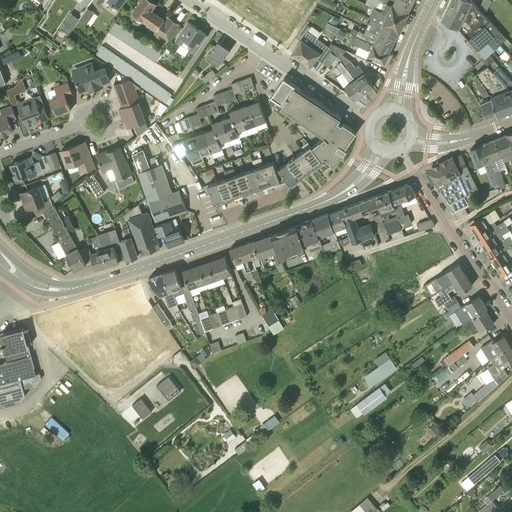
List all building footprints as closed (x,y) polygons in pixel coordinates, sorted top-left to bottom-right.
[(106,0),(119,9),(125,0),(106,0)] [(151,0),(141,0),(133,13),(156,28),(163,18),(151,10),(155,3),(151,0)] [(334,9),(337,3),(330,0),(320,0),(319,2),(334,9)] [(408,12),(383,0),(367,0),(366,3),(373,6),(372,7),(373,8),(404,23),(409,12),(408,12)] [(412,2),(407,0),(383,0),(408,12),(412,2)] [(471,0),(449,0),(441,18),(459,27),(468,38),(485,57),(483,59),(483,60),(493,51),(500,45),(500,44),(506,38),(485,14),(478,8),(473,1),(471,0)] [(482,0),(478,8),(485,14),(491,0),(482,0)] [(286,10),(296,17),(300,11),(290,4),(286,10)] [(87,24),(95,12),(87,7),(79,18),(87,24)] [(399,32),(404,23),(373,8),(369,17),(372,18),(371,19),(398,32),(399,32)] [(291,22),(294,16),(285,11),(282,17),(291,22)] [(68,33),(79,18),(71,13),(61,28),(68,33)] [(339,18),(334,15),(331,21),(336,24),(339,18)] [(169,18),(159,34),(168,40),(179,24),(169,18)] [(394,42),(398,32),(371,19),(369,23),(371,24),(369,29),(394,42)] [(110,31),(114,34),(120,25),(116,21),(110,31)] [(195,53),(208,35),(188,21),(175,40),(195,53)] [(301,60),(317,38),(308,31),(311,27),(306,24),(296,37),(301,41),(292,53),(301,60)] [(119,37),(125,28),(120,25),(114,34),(119,37)] [(394,42),(369,29),(367,28),(365,32),(353,27),(350,32),(356,35),(356,34),(359,35),(358,37),(356,36),(355,36),(390,53),(390,52),(389,51),(394,42)] [(125,28),(119,37),(124,40),(130,31),(125,28)] [(343,39),(346,32),(340,29),(337,36),(343,39)] [(130,31),(124,40),(128,43),(135,34),(130,31)] [(135,34),(128,43),(133,46),(139,37),(135,34)] [(385,63),(390,53),(355,36),(352,43),(369,51),(368,54),(385,63)] [(139,37),(133,46),(138,49),(144,40),(139,37)] [(322,62),(331,48),(317,38),(301,60),(310,66),(316,58),(322,62)] [(144,40),(138,49),(143,52),(149,43),(144,40)] [(217,66),(229,49),(218,42),(206,59),(217,66)] [(149,43),(143,52),(147,56),(153,46),(149,43)] [(340,62),(363,94),(374,86),(364,72),(358,65),(355,67),(351,62),(352,61),(343,55),(346,50),(331,43),(330,46),(331,48),(341,61),(340,62)] [(511,56),(500,44),(500,45),(511,58),(511,56)] [(101,58),(107,49),(103,45),(96,55),(101,58)] [(511,58),(500,45),(493,51),(499,58),(511,71),(511,58)] [(153,46),(147,56),(152,59),(158,49),(153,46)] [(107,49),(101,58),(105,61),(112,52),(107,49)] [(158,49),(152,59),(156,62),(162,52),(158,49)] [(20,50),(3,56),(6,63),(23,57),(20,50)] [(511,75),(496,60),(499,58),(493,51),(483,60),(487,64),(486,65),(509,90),(511,98),(511,75)] [(112,52),(105,61),(110,65),(116,55),(112,52)] [(116,55),(110,65),(114,68),(121,58),(116,55)] [(9,71),(3,74),(0,65),(0,64),(2,64),(0,58),(0,85),(12,81),(9,71)] [(121,58),(114,68),(119,71),(126,61),(121,58)] [(126,61),(119,71),(124,74),(130,65),(126,61)] [(94,70),(91,62),(71,69),(80,92),(87,89),(90,91),(101,87),(102,84),(110,81),(104,66),(94,70)] [(355,99),(363,94),(340,62),(337,64),(349,83),(346,86),(355,99)] [(130,65),(124,74),(128,77),(135,68),(130,65)] [(497,116),(511,110),(511,98),(509,90),(486,65),(475,73),(491,97),(497,116)] [(135,68),(128,78),(133,81),(139,71),(135,68)] [(205,82),(215,74),(212,70),(201,77),(205,82)] [(139,71),(133,81),(137,84),(144,74),(139,71)] [(488,120),(497,116),(491,97),(475,73),(472,76),(478,85),(476,86),(486,98),(481,101),(483,105),(481,106),(484,116),(486,115),(488,120)] [(144,74),(137,84),(142,87),(149,78),(144,74)] [(72,95),(68,82),(67,77),(62,78),(64,83),(61,85),(59,82),(53,84),(58,96),(50,99),(51,102),(54,110),(56,115),(70,110),(66,97),(72,95)] [(241,80),(244,90),(254,87),(251,77),(241,80)] [(348,149),(346,148),(357,132),(343,122),(341,125),(338,123),(342,117),(284,77),(271,96),(272,96),(270,99),(269,99),(268,100),(270,101),(270,100),(324,137),(312,146),(323,162),(322,159),(324,158),(334,165),(342,153),(344,154),(348,149)] [(149,78),(142,87),(147,90),(153,81),(149,78)] [(235,94),(244,90),(241,80),(231,83),(233,88),(235,94)] [(145,120),(137,100),(138,99),(134,88),(129,81),(115,87),(123,107),(119,109),(121,115),(123,114),(128,127),(145,120)] [(153,81),(147,90),(151,94),(158,84),(153,81)] [(158,84),(151,94),(156,97),(163,87),(158,84)] [(163,87),(156,97),(160,100),(167,91),(163,87)] [(236,98),(235,94),(233,88),(222,92),(226,102),(236,98)] [(167,91),(160,100),(165,103),(166,102),(170,96),(172,94),(167,91)] [(217,105),(226,102),(222,92),(213,95),(215,100),(217,105)] [(42,120),(49,118),(40,95),(18,103),(25,123),(41,117),(42,120)] [(219,111),(217,105),(215,100),(206,104),(209,114),(219,111)] [(161,101),(157,113),(161,115),(167,106),(161,101)] [(249,104),(256,124),(266,121),(259,101),(249,104)] [(199,117),(209,114),(206,104),(196,107),(198,113),(199,117)] [(246,128),(256,124),(249,104),(239,108),(246,128)] [(0,136),(13,131),(9,120),(16,117),(12,105),(1,109),(0,109),(0,136)] [(248,134),(246,128),(239,108),(230,111),(231,116),(239,136),(240,137),(248,134)] [(202,124),(199,117),(198,113),(187,117),(191,127),(202,124)] [(229,139),(239,136),(231,116),(222,119),(229,139)] [(182,130),(191,127),(187,117),(178,120),(182,130)] [(220,142),(229,139),(222,119),(212,123),(222,148),(224,154),(220,142)] [(214,158),(224,154),(222,148),(212,123),(214,128),(205,132),(212,152),(214,158)] [(202,155),(212,152),(205,132),(194,135),(202,155)] [(511,148),(506,134),(495,139),(504,161),(510,159),(511,163),(511,148)] [(192,164),(203,160),(194,135),(187,138),(183,136),(180,137),(179,135),(169,139),(178,151),(180,151),(181,155),(189,153),(192,164)] [(506,168),(504,161),(495,139),(482,144),(497,178),(499,184),(501,188),(506,186),(500,170),(506,168)] [(95,167),(89,149),(82,151),(79,144),(61,150),(67,166),(78,162),(82,172),(95,167)] [(493,186),(499,184),(497,178),(482,144),(471,149),(478,166),(484,164),(493,186)] [(323,162),(312,146),(311,145),(303,151),(315,167),(323,162)] [(134,181),(126,159),(120,147),(114,149),(114,148),(97,154),(103,171),(113,167),(121,188),(127,185),(127,184),(134,181)] [(150,167),(144,149),(132,154),(156,221),(186,210),(179,190),(172,193),(162,163),(150,167)] [(307,173),(315,167),(303,151),(294,157),(307,173)] [(51,169),(61,165),(56,152),(46,156),(51,169)] [(450,158),(469,194),(478,190),(462,155),(454,159),(453,157),(450,158)] [(299,179),(307,173),(294,157),(286,163),(299,179)] [(470,195),(469,194),(450,158),(441,163),(458,198),(463,197),(470,195)] [(29,165),(26,159),(10,165),(16,180),(28,175),(29,177),(36,174),(32,164),(29,165)] [(286,178),(278,168),(276,169),(273,161),(264,165),(271,185),(280,181),(280,180),(286,178)] [(291,185),(299,179),(286,163),(278,168),(286,178),(291,185)] [(458,198),(441,163),(440,164),(438,163),(435,164),(435,166),(432,168),(430,171),(437,184),(438,184),(456,214),(459,219),(469,213),(465,207),(470,205),(469,203),(473,202),(470,195),(458,198)] [(261,188),(271,185),(264,165),(254,168),(261,188)] [(252,191),(261,188),(254,168),(245,171),(252,191)] [(243,194),(252,191),(245,171),(236,175),(243,194)] [(234,197),(243,194),(236,175),(227,178),(234,197)] [(96,178),(89,182),(91,185),(93,189),(100,184),(96,178)] [(226,200),(234,197),(227,178),(218,181),(226,200)] [(215,204),(226,200),(218,181),(208,184),(204,186),(207,192),(210,191),(215,204)] [(394,209),(396,216),(401,229),(402,229),(402,228),(412,222),(409,213),(405,215),(401,201),(404,200),(404,199),(416,194),(411,185),(407,184),(389,191),(395,208),(394,209)] [(29,189),(29,190),(21,193),(27,209),(33,207),(37,216),(44,212),(53,204),(52,202),(50,196),(49,196),(43,198),(38,186),(29,189)] [(387,211),(394,209),(395,208),(389,191),(375,195),(382,214),(383,214),(384,216),(381,217),(386,229),(388,234),(401,229),(396,216),(390,218),(387,211)] [(381,231),(386,229),(381,217),(384,216),(383,214),(382,214),(375,195),(361,201),(366,213),(366,212),(370,222),(369,222),(374,234),(381,231)] [(355,216),(366,213),(361,201),(339,209),(348,231),(349,231),(353,242),(374,234),(369,222),(359,226),(355,216)] [(86,263),(78,249),(54,204),(53,204),(44,212),(59,242),(57,243),(64,256),(67,255),(75,270),(86,264),(86,263)] [(142,213),(139,204),(124,214),(126,220),(130,219),(139,247),(140,251),(144,250),(145,253),(156,250),(155,246),(158,245),(157,242),(147,211),(142,213)] [(342,233),(348,231),(339,209),(329,213),(327,213),(340,248),(341,247),(340,246),(343,244),(341,239),(339,240),(337,235),(342,233)] [(475,234),(495,221),(500,218),(495,209),(484,216),(483,215),(481,216),(482,217),(475,221),(474,219),(468,222),(471,228),(475,234)] [(331,251),(340,248),(327,213),(311,219),(324,253),(318,256),(320,262),(327,259),(328,260),(334,258),(331,251)] [(419,231),(435,225),(431,218),(417,223),(419,231)] [(318,256),(324,253),(311,219),(296,224),(291,226),(300,251),(306,249),(310,259),(318,256)] [(173,229),(170,220),(155,225),(159,236),(165,233),(169,245),(184,240),(179,227),(173,229)] [(480,242),(506,225),(505,222),(498,226),(495,221),(475,234),(480,242)] [(115,249),(121,247),(113,222),(94,228),(96,232),(97,235),(107,265),(119,261),(115,249)] [(137,255),(127,224),(123,226),(127,237),(121,239),(128,259),(137,255)] [(499,242),(505,238),(503,234),(509,230),(506,225),(480,242),(486,251),(499,242)] [(281,258),(300,251),(291,226),(272,233),(281,258)] [(283,263),(281,258),(272,233),(255,239),(255,240),(254,240),(259,255),(260,255),(260,257),(272,253),(277,266),(283,263)] [(95,269),(107,265),(97,235),(92,236),(92,237),(95,246),(98,245),(99,249),(91,252),(89,245),(78,249),(86,263),(93,261),(95,269)] [(510,246),(511,245),(511,238),(510,235),(505,238),(499,242),(486,251),(491,259),(510,246)] [(253,257),(259,255),(254,240),(242,244),(254,277),(254,278),(257,282),(262,280),(253,257)] [(249,279),(254,278),(254,277),(242,244),(230,249),(235,264),(242,261),(249,279)] [(496,267),(511,257),(511,245),(510,246),(491,259),(496,267)] [(216,258),(223,277),(232,273),(225,255),(216,258)] [(511,257),(496,267),(502,275),(508,271),(511,277),(511,276),(511,257)] [(214,280),(223,277),(216,258),(208,261),(214,280)] [(63,264),(64,263),(60,259),(55,263),(60,269),(64,266),(63,264)] [(200,264),(206,283),(214,280),(208,261),(200,264)] [(437,291),(465,273),(459,263),(445,271),(446,272),(442,274),(441,274),(430,281),(437,291)] [(208,288),(206,283),(200,264),(191,267),(200,291),(208,288)] [(201,293),(200,291),(191,267),(183,270),(188,284),(192,296),(201,293)] [(195,304),(192,296),(188,284),(182,286),(176,268),(162,273),(169,291),(173,290),(178,304),(187,300),(194,321),(196,321),(201,333),(205,331),(200,318),(195,304)] [(171,307),(178,304),(173,290),(169,291),(162,273),(148,278),(160,294),(164,293),(167,301),(171,307)] [(465,273),(437,291),(437,292),(435,293),(438,298),(456,287),(459,293),(473,285),(465,273)] [(144,279),(44,305),(48,322),(149,296),(144,279)] [(296,294),(291,298),(296,306),(301,303),(296,294)] [(462,323),(485,309),(487,308),(479,295),(466,304),(462,307),(458,302),(449,308),(449,309),(448,310),(448,311),(444,313),(446,316),(455,311),(462,323)] [(449,308),(458,302),(454,295),(444,302),(447,308),(448,310),(449,309),(449,308)] [(234,306),(239,319),(247,316),(241,298),(232,301),(234,305),(234,306)] [(166,326),(171,322),(158,302),(153,306),(166,326)] [(400,305),(395,309),(390,312),(394,318),(399,315),(405,311),(400,305)] [(230,322),(239,319),(234,306),(225,309),(230,322)] [(269,325),(279,319),(272,308),(262,314),(269,325)] [(222,325),(230,322),(225,309),(217,312),(222,325)] [(485,309),(462,323),(467,330),(469,329),(472,335),(479,330),(480,332),(494,323),(485,309)] [(138,313),(140,319),(149,316),(147,310),(138,313)] [(214,328),(222,325),(217,312),(209,315),(214,328)] [(205,331),(214,328),(209,315),(200,318),(205,331)] [(3,345),(7,361),(0,363),(0,405),(2,407),(18,403),(25,395),(23,388),(35,385),(32,375),(36,374),(28,344),(32,342),(28,329),(24,330),(23,327),(0,333),(0,334),(2,343),(0,344),(1,345),(3,345)] [(82,337),(91,333),(89,328),(80,332),(82,337)] [(442,345),(457,335),(453,330),(439,340),(442,345)] [(498,354),(510,345),(504,335),(492,343),(491,341),(481,347),(489,359),(490,358),(498,354)] [(71,342),(85,362),(90,359),(77,338),(71,342)] [(154,342),(157,352),(166,348),(163,339),(154,342)] [(211,343),(214,350),(222,347),(219,339),(211,343)] [(448,365),(449,364),(469,349),(474,346),(470,340),(443,360),(448,365)] [(200,350),(202,352),(204,356),(212,351),(208,345),(200,350)] [(498,354),(490,358),(494,364),(488,368),(494,378),(474,395),(471,392),(462,400),(470,409),(479,401),(507,375),(503,368),(511,363),(511,360),(511,359),(511,348),(510,345),(498,354)] [(469,349),(449,364),(454,371),(474,356),(469,349)] [(379,366),(391,357),(386,351),(375,359),(379,366)] [(422,355),(412,363),(415,367),(425,359),(422,355)] [(121,367),(127,378),(138,371),(133,361),(121,367)] [(169,400),(181,391),(169,376),(157,385),(169,400)] [(386,380),(351,407),(359,417),(394,391),(386,380)] [(143,418),(152,411),(141,398),(132,405),(143,418)] [(337,400),(332,404),(336,409),(341,405),(337,400)] [(274,414),(260,426),(265,433),(280,421),(274,414)] [(433,437),(440,431),(434,424),(427,430),(428,431),(433,437)] [(258,427),(252,431),(257,437),(263,433),(258,427)] [(428,431),(418,440),(422,446),(433,437),(428,431)] [(253,433),(246,439),(250,443),(256,438),(253,433)] [(250,445),(246,440),(235,449),(238,454),(250,445)] [(491,444),(487,440),(479,446),(483,451),(491,444)] [(338,446),(336,443),(329,448),(332,452),(338,446)] [(503,457),(511,451),(507,445),(499,451),(503,457)] [(495,453),(469,476),(474,483),(501,460),(495,453)] [(467,490),(475,483),(474,483),(469,476),(461,483),(467,490)] [(500,484),(508,488),(511,480),(505,476),(500,484)] [(504,489),(500,484),(488,495),(492,500),(504,489)] [(378,511),(380,511),(368,497),(349,511),(378,511)]
